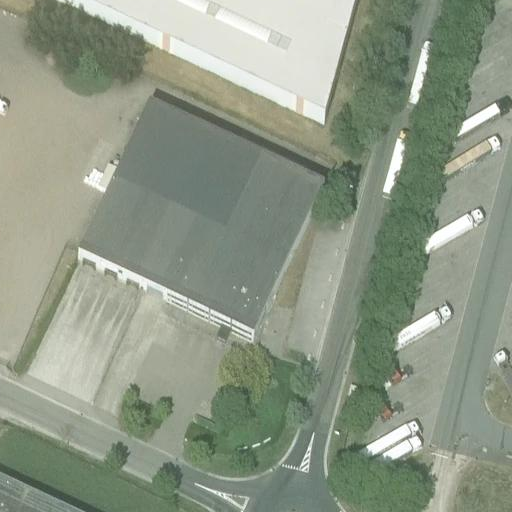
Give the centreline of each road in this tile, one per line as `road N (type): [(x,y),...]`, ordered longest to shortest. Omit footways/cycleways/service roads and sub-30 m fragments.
road 1 (unclassified): [(302,483),(425,0)]
road 2 (unclassified): [(0,393),(248,509)]
